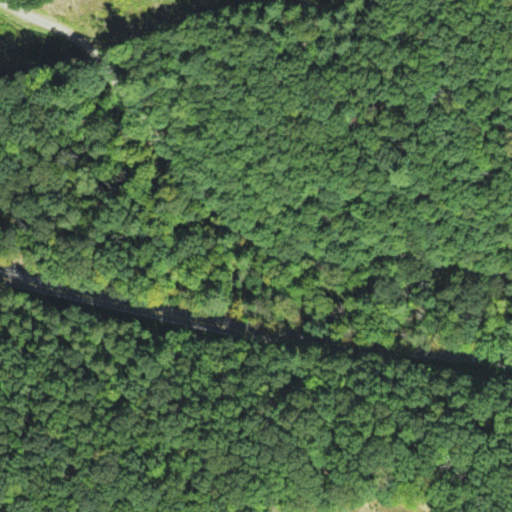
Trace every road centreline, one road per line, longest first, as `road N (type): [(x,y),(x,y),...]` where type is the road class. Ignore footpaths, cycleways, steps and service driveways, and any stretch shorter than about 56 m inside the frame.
road 1 (residential): [(511,277),(435,262),(332,262),(281,252),(215,206),(153,142),(106,62),(0,0)]
road 2 (secondary): [(0,273),(269,331),(511,361)]
